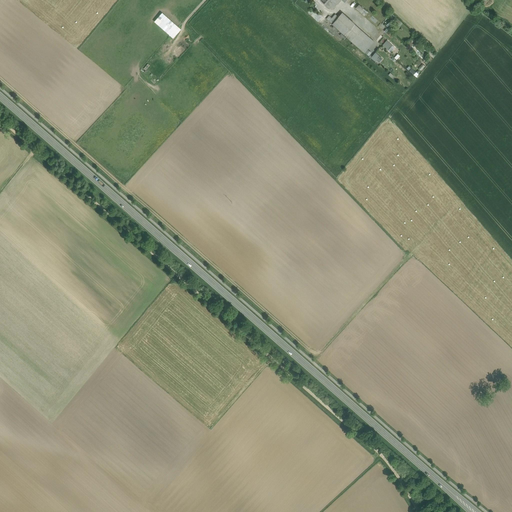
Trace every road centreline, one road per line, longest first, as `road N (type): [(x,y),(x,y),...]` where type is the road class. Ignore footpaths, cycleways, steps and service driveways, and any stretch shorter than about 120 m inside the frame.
road 1 (secondary): [(474,511),(0,95)]
road 2 (track): [(0,119),(380,453),(419,511)]
road 3 (track): [(0,78),(317,355),(410,254)]
